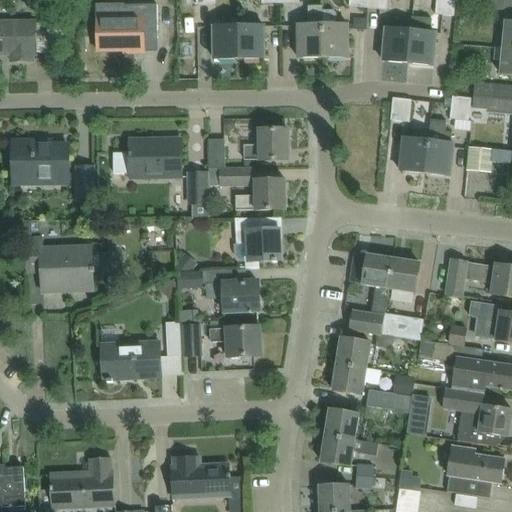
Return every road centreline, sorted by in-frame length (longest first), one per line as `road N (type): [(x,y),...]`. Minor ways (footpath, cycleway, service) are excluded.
road 1 (residential): [(330,212),(325,112),(311,96),(0,102)]
road 2 (residential): [(0,384),(22,406),(68,415),(289,410)]
road 3 (residential): [(289,410),(330,212)]
road 4 (residential): [(511,232),(330,212)]
